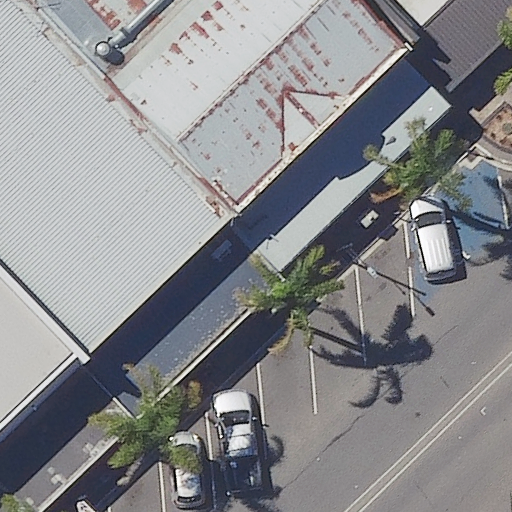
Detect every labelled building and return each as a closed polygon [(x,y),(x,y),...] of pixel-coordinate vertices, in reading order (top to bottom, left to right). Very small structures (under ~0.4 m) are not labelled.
[(0,0),(0,292),(79,379),(236,236),(25,6),(19,0),(0,0)] [(236,236),(406,76),(336,0),(31,0),(25,6),(236,236)] [(336,0),(406,76),(411,71),(418,63),(356,0),(336,0)] [(511,0),(356,0),(418,63),(411,71),(447,107),(511,44),(511,0)] [(411,71),(406,76),(236,236),(79,379),(0,452),(0,511),(35,511),(447,107),(411,71)] [(0,452),(79,379),(0,292),(0,452)]
